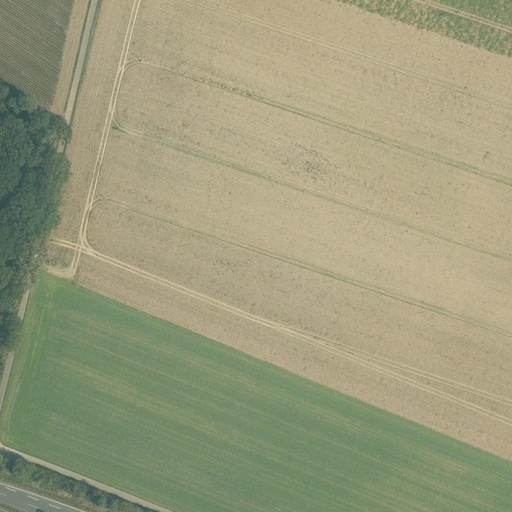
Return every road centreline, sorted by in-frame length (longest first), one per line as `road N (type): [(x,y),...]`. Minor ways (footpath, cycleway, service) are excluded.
road 1 (unclassified): [(96,0),(0,395)]
road 2 (track): [(160,511),(0,450)]
